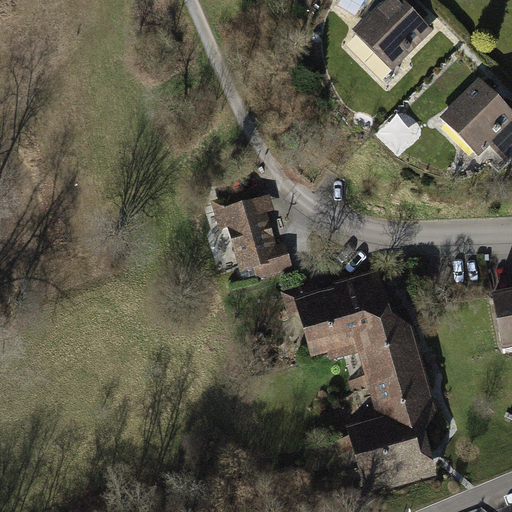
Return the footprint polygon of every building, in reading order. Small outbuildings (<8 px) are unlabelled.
[(403,0),(393,0),(355,35),(388,70),(432,30),(403,0)] [(511,112),(482,82),(445,118),(480,154),(497,138),(511,152),(511,112)] [(399,162),(418,140),(399,123),(380,145),(399,162)] [(292,269),(286,245),(276,247),(266,212),(274,210),(271,196),(251,202),(248,192),(211,202),(219,229),(228,227),(241,272),(256,268),(259,279),(292,269)] [(306,297),(296,299),(313,354),(330,349),(333,359),(357,352),(388,304),(378,297),(370,271),(335,281),(336,286),(317,292),(312,273),(300,277),(306,297)] [(511,291),(494,295),(505,350),(511,348),(511,291)] [(391,316),(388,304),(357,352),(367,383),(423,365),(412,328),(391,316)] [(437,410),(423,365),(367,383),(377,418),(425,433),(437,410)] [(438,476),(425,433),(377,418),(348,427),(366,490),(388,483),(390,490),(438,476)] [(295,471),(293,462),(278,465),(280,474),(295,471)]
